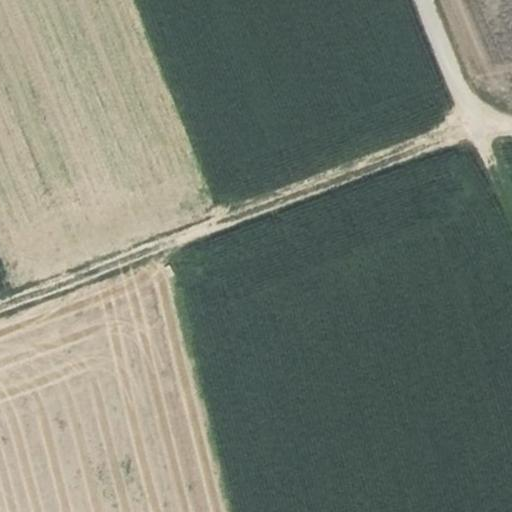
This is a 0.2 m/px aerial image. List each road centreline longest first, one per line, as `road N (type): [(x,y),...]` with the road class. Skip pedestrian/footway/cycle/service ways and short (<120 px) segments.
road 1 (track): [(0,309),(473,130),(511,130)]
road 2 (track): [(473,130),(422,0)]
